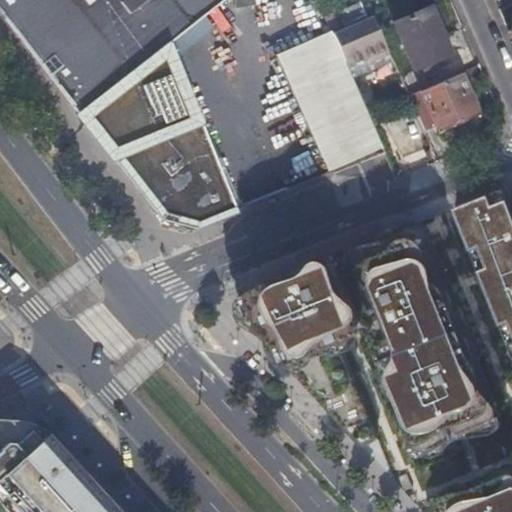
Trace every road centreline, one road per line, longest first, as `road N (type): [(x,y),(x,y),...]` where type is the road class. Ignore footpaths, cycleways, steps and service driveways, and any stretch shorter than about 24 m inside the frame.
road 1 (residential): [(136,312),(511,159)]
road 2 (unclassified): [(371,511),(247,376),(233,365),(190,368)]
road 3 (primary): [(136,312),(0,129)]
road 4 (primary): [(321,511),(190,368)]
